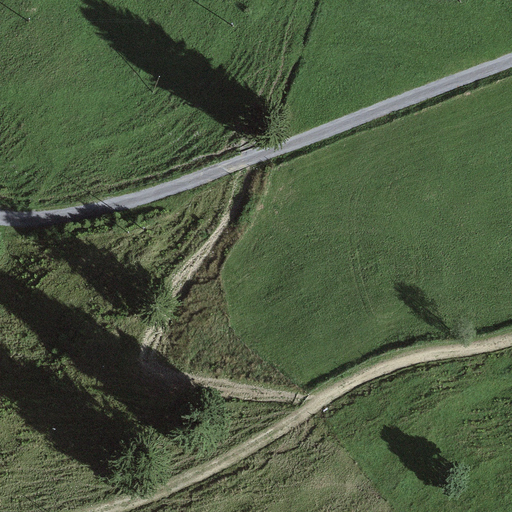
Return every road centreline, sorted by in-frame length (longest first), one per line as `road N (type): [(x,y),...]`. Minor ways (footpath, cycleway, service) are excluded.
road 1 (track): [(0,217),(110,206),(183,185),(511,60)]
road 2 (track): [(127,511),(239,462),(376,372),(416,355),(511,339)]
